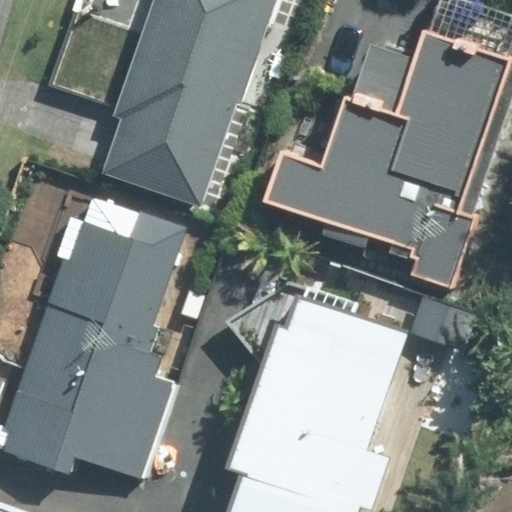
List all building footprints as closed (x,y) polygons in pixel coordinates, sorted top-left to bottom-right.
[(207,205),(278,0),(170,0),(111,172),(207,205)] [(332,164),(287,149),(271,196),(462,261),(511,116),(511,46),(438,21),(410,104),(358,86),(332,164)] [(148,355),(190,230),(83,195),(0,447),(0,451),(70,475),(77,454),(149,477),(185,368),(148,355)] [(391,511),(450,344),(303,293),(225,511),(391,511)] [(0,403),(11,375),(0,370),(0,403)]
